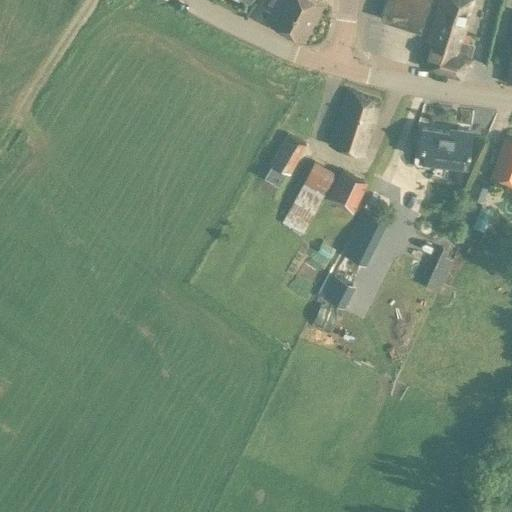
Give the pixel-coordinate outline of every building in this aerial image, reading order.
[(269,0),(264,10),(271,14),(267,22),(303,42),(315,20),(311,18),(319,5),(310,0),(269,0)] [(388,0),(382,21),(420,33),(430,0),(388,0)] [(473,0),(441,0),(432,34),(430,33),(421,67),(463,79),(473,45),(462,42),(473,0)] [(330,146),(363,157),(381,103),(349,92),(330,146)] [(418,159),(467,166),(472,131),(461,129),(461,133),(422,128),(418,159)] [(272,165),(289,175),(306,147),(287,135),(270,164),(272,165)] [(511,140),(505,138),(491,176),(511,183),(511,140)] [(335,175),(314,164),(282,224),(303,236),(335,175)] [(368,184),(342,172),(327,201),(353,214),(368,184)] [(489,227),(499,205),(487,200),(477,222),(489,227)] [(353,241),(371,250),(385,222),(367,213),(353,241)] [(363,264),(371,250),(353,241),(345,255),(363,264)] [(448,252),(442,250),(425,287),(438,293),(453,260),(446,257),(448,252)] [(342,306),(353,285),(335,275),(324,297),(342,306)]
